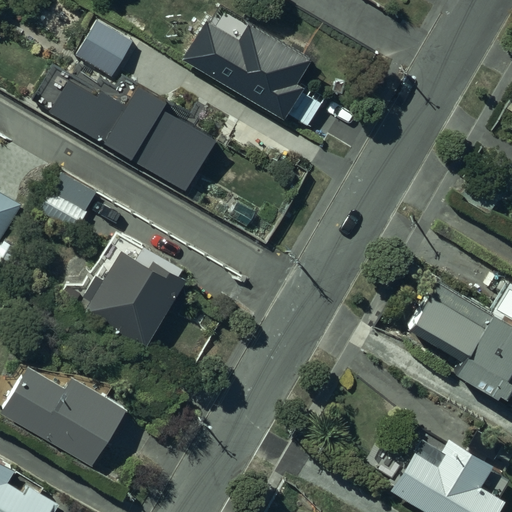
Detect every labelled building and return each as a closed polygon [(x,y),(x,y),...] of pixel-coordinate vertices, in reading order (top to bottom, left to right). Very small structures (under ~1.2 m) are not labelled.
[(205,23),(181,63),(282,122),(286,115),(308,128),(321,105),(299,92),(319,59),(242,13),(228,36),(205,23)] [(111,77),(130,41),(94,22),(75,57),(111,77)] [(40,108),(38,112),(179,194),(211,141),(126,93),(122,99),(70,69),(68,73),(51,64),(29,101),(40,108)] [(87,212),(85,211),(94,193),(59,174),(38,212),(73,231),(78,224),(80,225),(87,212)] [(470,180),(459,199),(488,217),(499,198),(470,180)] [(0,235),(18,204),(0,194),(0,235)] [(89,303),(83,314),(143,351),(184,283),(178,280),(182,274),(141,249),(143,245),(121,232),(119,235),(115,232),(91,271),(96,274),(81,299),(89,303)] [(436,274),(408,323),(462,354),(454,369),(497,393),(497,392),(503,396),(507,389),(511,391),(511,389),(511,278),(507,275),(490,305),(436,274)] [(26,368),(0,411),(0,414),(90,468),(125,413),(122,411),(128,403),(109,391),(104,400),(71,378),(67,385),(52,375),(48,381),(26,368)] [(421,441),(390,493),(419,511),(498,511),(503,506),(496,502),(509,482),(446,441),(444,444),(430,436),(425,444),(421,441)] [(0,511),(53,511),(57,506),(26,488),(23,493),(7,483),(13,473),(0,465),(0,511)]
